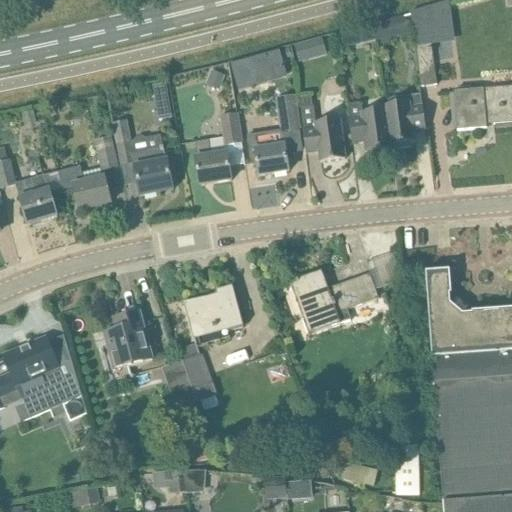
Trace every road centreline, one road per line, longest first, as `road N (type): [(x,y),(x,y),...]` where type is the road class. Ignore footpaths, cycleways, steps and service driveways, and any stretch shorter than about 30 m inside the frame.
road 1 (tertiary): [(511,202),(242,229),(67,266),(0,292)]
road 2 (primary): [(0,54),(234,0)]
